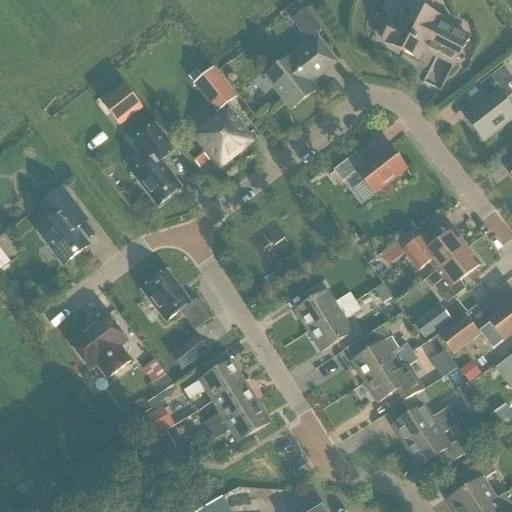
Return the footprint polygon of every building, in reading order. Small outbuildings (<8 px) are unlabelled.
[(454,66),(468,39),(438,23),(440,19),(409,4),(399,24),(394,21),(383,43),(418,61),(424,50),(454,66)] [(317,91),(311,83),(336,63),(319,41),(293,61),(291,59),(266,79),(291,111),(317,91)] [(215,69),(196,84),(218,113),(237,98),(215,69)] [(511,81),(504,71),(483,87),(491,98),(465,118),(484,142),(511,120),(511,111),(504,101),(511,95),(511,92),(507,86),(511,81)] [(142,109),(125,86),(102,104),(120,126),(142,109)] [(227,111),(195,136),(219,167),(251,142),(227,111)] [(148,163),(133,176),(158,208),(182,190),(161,163),(175,152),(155,126),(133,144),(148,163)] [(356,173),(375,197),(407,172),(389,148),(365,166),(356,155),(334,172),(343,184),(356,173)] [(43,205),(55,220),(38,232),(64,266),(89,248),(70,223),(81,214),(62,190),(43,205)] [(26,199),(15,210),(24,219),(35,208),(26,199)] [(437,273),(467,250),(454,232),(431,250),(423,238),(422,238),(415,229),(381,255),(389,264),(403,253),(419,273),(430,264),(437,273)] [(0,272),(11,263),(0,249),(0,272)] [(459,283),(480,267),(467,250),(437,273),(442,280),(433,287),(446,304),(465,290),(459,283)] [(166,324),(191,304),(167,273),(142,292),(166,324)] [(372,291),(362,300),(372,311),(382,303),(372,291)] [(335,305),(327,293),(295,313),(308,334),(356,304),(351,295),(335,305)] [(503,342),(504,343),(511,336),(511,303),(487,322),(489,324),(479,332),(493,350),(503,342)] [(321,354),(353,334),(346,322),(361,312),(356,304),(308,334),(321,354)] [(413,325),(424,340),(450,320),(439,306),(413,325)] [(107,381),(132,362),(121,348),(128,343),(107,316),(69,345),(90,372),(97,367),(107,381)] [(438,338),(453,356),(479,336),(464,317),(438,338)] [(370,352),(352,364),(365,384),(412,354),(407,346),(398,351),(391,340),(383,328),(363,340),(370,352)] [(172,359),(183,373),(210,352),(200,339),(172,359)] [(378,405),(396,393),(403,405),(416,396),(423,391),(416,380),(409,368),(418,362),(412,354),(365,384),(378,405)] [(511,390),(511,356),(495,370),(511,391),(511,390)] [(184,393),(190,401),(205,391),(213,403),(245,383),(232,362),(200,383),(184,393)] [(470,362),(459,371),(469,384),(480,375),(470,362)] [(160,392),(172,390),(170,374),(158,376),(160,392)] [(213,403),(220,415),(204,425),(210,434),(258,404),(245,383),(213,403)] [(175,414),(188,409),(182,391),(168,396),(175,414)] [(403,405),(411,416),(392,428),(406,448),(453,418),(448,410),(432,420),(424,408),(416,396),(403,405)] [(149,404),(154,414),(142,421),(153,439),(174,426),(157,399),(149,404)] [(215,442),(230,432),(238,445),(271,424),(258,404),(210,434),(215,442)] [(118,425),(131,442),(144,432),(131,415),(118,425)] [(449,448),(442,436),(458,426),(453,418),(406,448),(419,469),(437,457),(444,469),(464,456),(457,443),(449,448)] [(155,442),(163,457),(176,449),(168,435),(155,442)] [(469,489),(448,503),(453,511),(478,511),(496,501),(484,481),(496,473),(487,459),(461,476),(469,489)] [(478,511),(511,511),(511,506),(505,495),(496,501),(478,511)] [(230,511),(223,500),(203,511),(230,511)]
